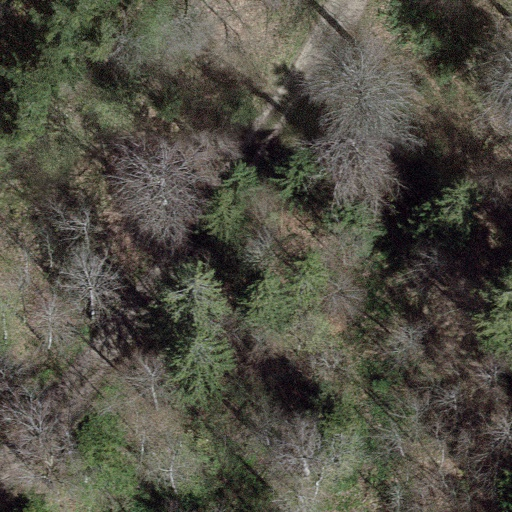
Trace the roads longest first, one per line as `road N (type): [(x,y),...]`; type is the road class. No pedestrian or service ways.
road 1 (track): [(0,481),(126,336),(289,102),(340,0)]
road 2 (track): [(511,396),(453,332),(289,102)]
